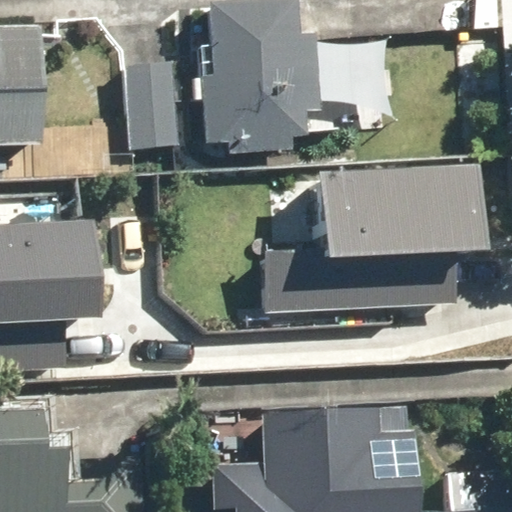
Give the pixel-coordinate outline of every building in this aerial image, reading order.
[(295,115),(309,114),(305,37),(286,38),(285,2),(198,7),(202,81),(191,81),(194,148),(217,147),(217,159),(280,156),(280,142),(297,141),(295,115)] [(0,151),(33,151),(31,31),(0,31),(0,151)] [(120,152),(171,150),(167,65),(116,68),(120,152)] [(256,307),(452,301),(450,242),(465,241),(462,164),(299,169),(302,243),(254,244),(256,307)] [(0,219),(0,361),(63,358),(60,316),(86,314),(80,215),(0,219)] [(227,511),(408,511),(405,433),(373,434),(372,411),(253,416),(255,465),(202,467),(204,511),(227,510),(227,511)] [(0,511),(132,511),(130,459),(31,462),(29,415),(0,415),(0,511)] [(439,511),(511,511),(511,471),(438,475),(439,511)]
